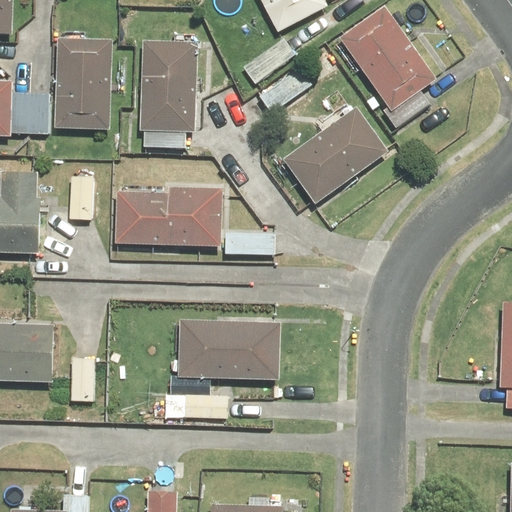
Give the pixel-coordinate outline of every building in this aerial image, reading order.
[(0,0),(0,34),(17,34),(17,0),(0,0)] [(264,0),(282,33),(333,6),(330,1),(332,0),(264,0)] [(389,7),(343,39),(391,107),(384,112),(397,130),(433,105),(424,92),(441,81),(389,7)] [(117,39),(60,38),(59,129),(116,130),(117,39)] [(11,43),(0,41),(0,66),(10,68),(11,43)] [(250,69),(261,84),(298,56),(286,41),(250,69)] [(203,43),(145,42),(144,134),(148,134),(148,149),(188,149),(188,135),(201,135),(203,43)] [(267,96),(277,113),(319,86),(309,69),(267,96)] [(17,81),(0,80),(0,136),(15,137),(15,133),(50,134),(52,95),(17,94),(17,81)] [(363,109),(287,159),(317,204),(393,154),(363,109)] [(4,197),(0,196),(0,253),(45,254),(46,197),(41,197),(42,174),(4,174),(4,197)] [(99,179),(76,178),(74,220),(97,221),(99,179)] [(174,193),(120,192),(119,244),(226,246),(228,189),(174,188),(174,193)] [(283,238),(229,236),(229,248),(229,256),(282,258),(283,238)] [(511,408),(511,302),(506,302),(503,388),(510,388),(510,408),(511,408)] [(284,323),(184,320),(182,378),(283,380),(284,323)] [(59,324),(0,323),(0,381),(58,382),(59,324)] [(99,361),(75,360),(73,401),(96,403),(99,361)] [(189,396),(188,417),(232,419),(234,399),(189,396)] [(149,511),(179,511),(180,491),(150,491),(149,511)]
